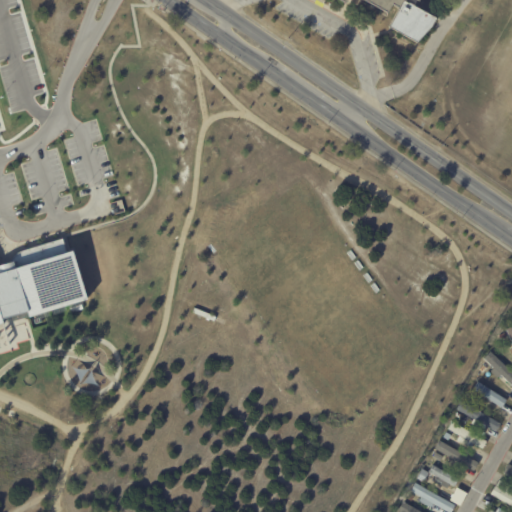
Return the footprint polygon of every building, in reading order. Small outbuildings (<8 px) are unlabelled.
[(417,0),(415,5),(434,15),(431,22),(416,40),(387,27),(399,5),(390,0),(386,10),(367,0),(344,0),(344,1),(342,0),(417,0)] [(71,248),(87,299),(29,318),(27,312),(5,318),(7,323),(0,325),(0,265),(14,261),(19,255),(23,251),(68,237),(71,248)] [(511,385),(485,359),(492,352),(511,372),(511,385)] [(483,372),(480,369),(486,363),(489,367),(483,372)] [(503,406),(507,397),(476,383),(472,391),(503,406)] [(497,431),(496,431),(457,409),(462,401),(474,408),(475,406),(478,407),(477,409),(501,423),(497,431)] [(487,441),(483,448),(474,442),(471,448),(466,445),(469,440),(450,428),(454,421),(487,441)] [(474,470),(436,448),(440,441),(478,463),(474,470)] [(444,457),(441,461),(435,457),(438,452),(444,456),(444,457)] [(447,487),(433,480),(436,475),(429,471),(433,464),(459,479),(455,486),(449,483),(447,487)] [(511,480),(508,478),(506,477),(507,475),(503,473),(508,464),(511,466),(511,480)] [(427,476),(425,480),(418,476),(422,469),(429,472),(427,476)] [(505,483),(511,487),(511,505),(491,494),(496,485),(497,486),(500,480),(505,483)] [(449,511),(438,506),(433,503),(431,508),(419,501),(422,496),(411,490),(415,482),(455,505),(451,511),(449,511)] [(401,511),(400,511),(404,503),(419,511),(401,511)]
